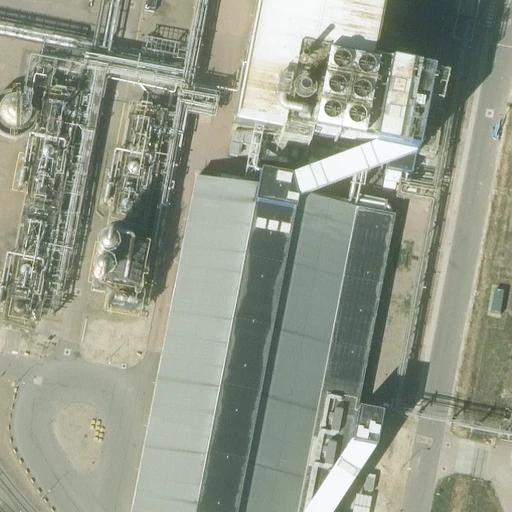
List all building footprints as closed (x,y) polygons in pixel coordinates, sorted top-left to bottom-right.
[(394,0),(256,0),(228,136),(361,163),(394,0)] [(15,100),(14,100),(12,100),(11,100),(9,100),(8,101),(6,102),(5,102),(3,103),(2,104),(1,105),(0,107),(0,124),(1,126),(2,127),(3,128),(4,129),(5,130),(7,130),(8,131),(10,131),(11,132),(13,132),(14,132),(16,132),(17,131),(19,131),(20,130),(22,129),(23,128),(24,127),(25,126),(26,125),(27,124),(28,122),(28,121),(29,119),(29,118),(29,116),(29,115),(29,113),(29,112),(28,110),(28,109),(27,107),(26,106),(25,105),(24,104),(23,103),(21,102),(20,101),(18,101),(17,100),(15,100)] [(201,181),(132,511),(303,511),(365,215),(201,181)] [(117,228),(101,330),(134,335),(147,252),(145,252),(148,232),(117,228)] [(375,478),(367,476),(364,492),(372,493),(375,478)]
